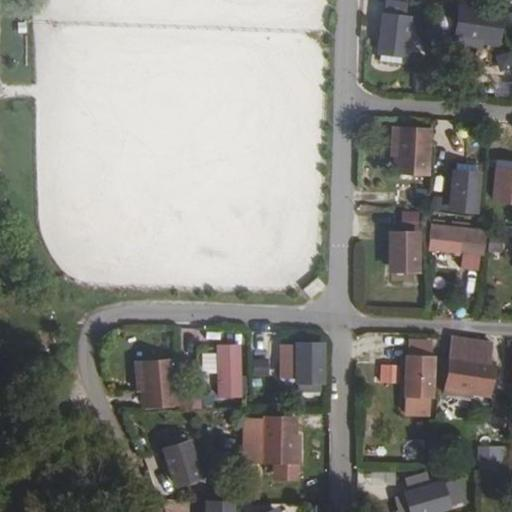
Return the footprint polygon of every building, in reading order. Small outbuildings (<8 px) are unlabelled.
[(461,8),(458,24),(481,27),(480,40),(494,42),(498,15),(461,8)] [(383,17),(378,49),(402,51),(406,19),(383,17)] [(458,24),(455,41),(479,45),(480,40),(481,27),(458,24)] [(511,59),(510,52),(495,57),(498,66),(505,70),(511,67),(511,59)] [(435,91),(435,75),(415,76),(415,92),(435,91)] [(479,97),(496,99),(498,77),(481,76),(479,97)] [(397,154),(409,154),(411,131),(394,129),(392,154),(397,154)] [(426,131),(411,131),(409,154),(397,154),(397,169),(424,170),(426,131)] [(455,164),(450,209),(473,211),(477,166),(455,164)] [(511,175),(497,174),(493,200),(511,201),(511,175)] [(414,190),(414,202),(425,202),(425,189),(414,190)] [(419,228),(418,211),(397,211),(397,229),(419,228)] [(431,224),(429,238),(462,242),(460,252),(482,254),(484,230),(431,224)] [(391,267),(414,267),(414,235),(391,235),(391,267)] [(316,277),(302,290),(309,298),(323,286),(316,277)] [(429,343),(408,342),(405,402),(428,403),(429,343)] [(319,345),(297,345),(296,377),(319,377),(319,345)] [(238,346),(217,346),(219,397),(239,396),(238,346)] [(202,353),(201,396),(215,397),(216,353),(202,353)] [(460,361),(450,360),(445,391),(470,395),(470,390),(484,391),(488,365),(469,362),(460,361)] [(168,361),(153,363),(155,386),(144,387),(145,402),(171,400),(168,361)] [(252,361),(252,375),(266,374),(266,361),(252,361)] [(153,363),(136,364),(138,387),(144,387),(155,386),(153,363)] [(399,365),(380,364),(379,384),(398,385),(399,365)] [(225,440),(242,441),(243,422),(227,421),(225,440)] [(275,461),(290,462),(291,423),(264,422),(264,461),(275,461)] [(475,447),(479,470),(509,466),(506,443),(475,447)] [(187,446),(165,454),(175,485),(196,478),(187,446)] [(275,461),(274,479),(290,479),(290,462),(275,461)] [(396,497),(400,511),(424,511),(462,501),(456,480),(396,497)]
